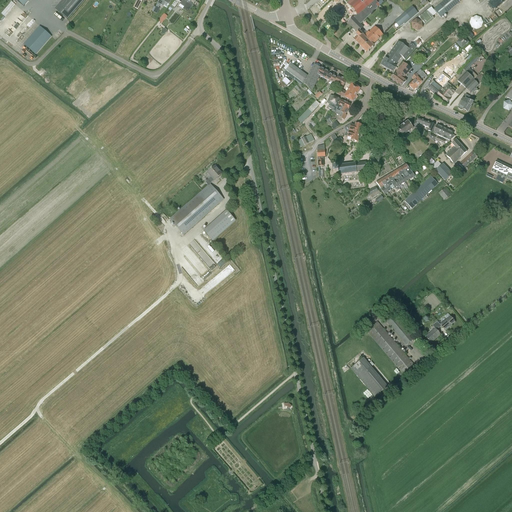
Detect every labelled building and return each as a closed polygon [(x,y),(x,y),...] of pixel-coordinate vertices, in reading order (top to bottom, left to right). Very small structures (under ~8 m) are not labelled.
[(63,0),(55,10),(67,20),(84,0),(63,0)] [(137,0),(134,8),(138,10),(143,1),(139,0),(137,0)] [(177,0),(175,0),(172,6),(171,5),(169,7),(170,8),(172,10),(173,10),(179,1),(177,0)] [(183,0),(180,5),(185,8),(189,11),(193,6),(189,4),(191,2),(194,4),(196,1),(194,0),(183,0)] [(348,23),(357,33),(359,31),(363,28),(360,25),(378,7),(376,5),(378,3),(374,0),(373,1),(372,0),(351,0),(347,3),(347,4),(348,3),(358,14),(354,18),(353,18),(348,23)] [(441,18),(460,2),(458,0),(445,0),(434,10),(441,18)] [(492,0),(488,3),(492,9),(502,0),(492,0)] [(5,17),(16,5),(12,1),(1,13),(5,17)] [(433,16),(437,13),(431,7),(419,17),(425,25),(434,18),(433,16)] [(322,21),(330,12),(325,8),(317,16),(322,21)] [(406,13),(396,21),(400,26),(410,18),(406,13)] [(476,16),(471,18),(469,23),(472,28),(477,29),(481,27),(483,22),(481,17),(476,16)] [(422,28),(421,21),(416,19),(411,23),(412,29),(417,32),(422,28)] [(35,55),(51,37),(40,27),(24,45),(35,55)] [(359,31),(357,33),(355,35),(357,36),(354,39),(356,41),(355,41),(367,53),(373,46),(372,45),(383,34),(375,27),(369,32),(368,31),(364,36),(359,31)] [(464,37),(461,40),(457,43),(461,48),(468,42),(464,37)] [(405,60),(415,48),(411,44),(407,48),(398,41),(388,56),(387,55),(384,60),(381,65),(393,72),(396,67),(395,66),(397,63),(398,64),(399,63),(398,62),(402,57),(405,60)] [(474,58),(463,68),(465,71),(477,61),(474,58)] [(403,78),(407,73),(409,71),(409,72),(411,69),(403,62),(395,73),(395,72),(390,79),(394,82),(394,81),(402,87),(406,81),(403,78)] [(317,75),(320,68),(314,65),(308,77),(291,64),(286,71),(295,78),(302,83),(303,83),(309,90),(311,92),(320,76),(317,75)] [(317,75),(320,76),(329,81),(333,76),(328,73),(329,73),(320,68),(317,75)] [(470,68),(466,73),(457,82),(465,89),(478,76),(470,68)] [(422,83),(427,77),(422,72),(419,74),(418,72),(411,78),(414,81),(409,86),(413,90),(422,83)] [(426,88),(436,96),(442,89),(445,85),(447,83),(449,80),(450,81),(455,76),(451,72),(446,77),(442,74),(435,82),(432,80),(426,88)] [(485,79),(480,74),(478,76),(465,89),(470,94),(472,92),(473,93),(477,90),(476,89),(485,79)] [(337,78),(333,76),(329,81),(343,88),(347,81),(338,76),(337,78)] [(443,90),(442,89),(436,96),(446,104),(450,100),(449,99),(456,90),(447,83),(445,85),(446,86),(443,90)] [(351,84),(347,91),(356,96),(359,89),(351,84)] [(356,96),(347,91),(346,93),(339,89),(336,94),(344,98),(353,102),(355,99),(356,99),(357,96),(356,96)] [(342,107),(347,109),(348,109),(350,104),(341,100),(331,95),(330,96),(327,103),(337,108),(335,113),(338,115),(342,107)] [(472,103),(474,100),(465,95),(463,98),(458,107),(459,107),(458,108),(458,109),(461,110),(462,110),(463,109),(463,110),(468,112),(473,103),(472,103)] [(302,124),(320,105),(316,101),(308,109),(297,120),(302,124)] [(503,102),(503,109),(509,112),(511,107),(511,104),(510,101),(503,102)] [(344,116),(347,109),(342,107),(338,115),(339,116),(339,117),(344,120),(345,116),(344,116)] [(417,118),(416,122),(419,125),(422,128),(423,126),(429,128),(428,131),(432,133),(435,125),(417,118)] [(419,125),(416,122),(415,121),(410,125),(408,122),(397,129),(402,136),(403,136),(405,138),(408,135),(407,133),(408,132),(408,133),(409,132),(419,125)] [(333,126),(331,127),(333,130),(339,126),(336,122),(332,125),(333,126)] [(355,126),(351,125),(346,128),(348,131),(349,131),(352,132),(352,131),(359,133),(361,126),(362,125),(355,124),(355,125),(355,126)] [(349,131),(348,131),(346,132),(344,136),(352,138),(352,139),(351,138),(351,140),(357,142),(358,141),(357,141),(359,133),(352,131),(352,132),(349,131)] [(450,131),(446,140),(444,144),(445,144),(447,141),(449,142),(450,141),(451,139),(452,139),(455,136),(453,135),(454,133),(450,131)] [(296,142),(299,148),(314,141),(311,134),(296,142)] [(467,152),(455,140),(451,144),(454,147),(446,155),(454,164),(467,152)] [(463,169),(477,157),(472,153),(459,165),(463,169)] [(357,172),(365,171),(366,171),(367,172),(367,171),(369,169),(370,169),(370,168),(369,168),(369,165),(369,164),(368,164),(366,162),(366,161),(365,162),(355,163),(337,165),(338,168),(333,168),(333,173),(338,173),(338,175),(357,172)] [(505,178),(511,181),(511,169),(510,168),(510,167),(496,161),(491,172),(497,175),(495,180),(503,184),(505,178)] [(413,173),(412,174),(406,164),(403,166),(409,177),(411,179),(413,178),(413,179),(415,177),(415,176),(413,173)] [(443,164),(441,165),(435,171),(445,181),(452,174),(443,164)] [(223,200),(211,185),(210,184),(214,180),(222,174),(215,166),(214,167),(212,166),(210,168),(211,170),(207,173),(211,177),(205,182),(208,185),(170,219),(183,235),(223,200)] [(409,177),(403,166),(400,168),(406,179),(407,181),(411,179),(409,177)] [(400,168),(396,170),(403,182),(404,183),(407,181),(406,179),(400,168)] [(403,182),(396,170),(393,172),(401,185),(404,183),(403,182)] [(393,172),(390,174),(397,187),(401,185),(393,172)] [(390,174),(386,176),(394,189),(397,187),(390,174)] [(394,189),(386,176),(383,178),(391,191),(394,189)] [(428,179),(435,187),(438,184),(431,177),(428,179)] [(391,191),(383,178),(380,180),(388,193),(391,191)] [(428,179),(425,182),(432,189),(435,187),(428,179)] [(388,193),(380,180),(377,182),(381,190),(384,195),(388,193)] [(432,189),(425,182),(422,184),(429,192),(432,189)] [(422,184),(419,188),(426,195),(429,192),(422,184)] [(377,191),(376,187),(369,191),(370,193),(367,194),(368,197),(369,198),(370,197),(371,199),(379,195),(379,194),(380,193),(378,190),(377,191)] [(426,195),(419,188),(416,190),(423,198),(426,195)] [(438,193),(444,200),(450,195),(444,188),(438,193)] [(416,190),(413,193),(420,201),(423,198),(416,190)] [(420,201),(413,193),(410,196),(418,203),(420,201)] [(410,196),(407,199),(415,206),(418,203),(410,196)] [(415,206),(407,199),(404,202),(411,209),(415,206)] [(235,221),(228,213),(226,211),(203,231),(213,241),(235,221)] [(206,295),(209,297),(215,291),(213,289),(206,295)] [(406,346),(413,339),(390,312),(382,318),(406,346)] [(434,324),(438,329),(441,327),(445,331),(455,323),(449,317),(440,325),(437,322),(434,324)] [(414,367),(411,363),(377,323),(367,331),(404,375),(409,371),(411,373),(414,371),(412,369),(414,367)] [(438,329),(434,324),(432,326),(435,329),(425,338),(430,344),(440,336),(436,331),(438,329)] [(351,369),(374,396),(375,398),(387,387),(363,359),(351,369)]
